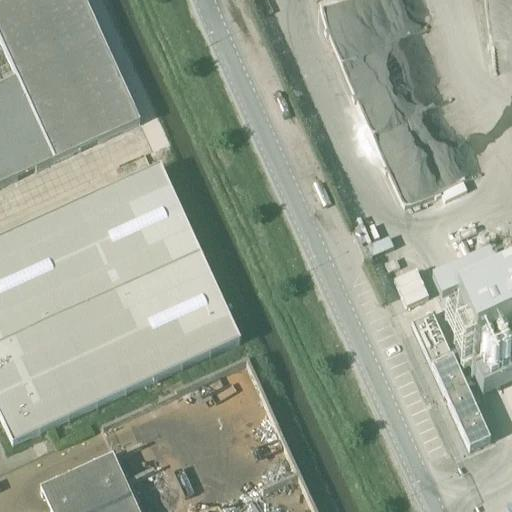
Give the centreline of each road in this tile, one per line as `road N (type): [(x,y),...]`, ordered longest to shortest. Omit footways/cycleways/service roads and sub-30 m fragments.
road 1 (unclassified): [(432,511),(203,0)]
road 2 (unknown): [(421,248),(358,174),(301,0)]
road 3 (unknown): [(504,435),(504,404),(487,352),(421,248)]
